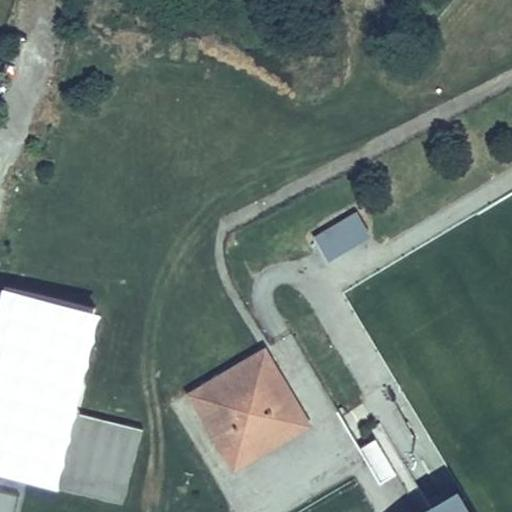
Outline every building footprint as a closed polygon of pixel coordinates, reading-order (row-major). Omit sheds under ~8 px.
[(345,223),(355,240),(368,233),(358,216),(345,223)] [(321,238),(330,255),(355,240),(345,223),(321,238)] [(98,307),(2,285),(0,293),(0,470),(57,484),(98,307)] [(234,469),(309,424),(297,403),(286,410),(266,376),(277,369),(265,349),(204,385),(202,381),(190,388),(192,392),(189,393),(202,414),(213,407),(233,441),(222,448),(234,469)] [(286,410),(297,403),(277,369),(266,376),(286,410)] [(213,407),(202,414),(222,448),(233,441),(213,407)] [(375,437),(363,444),(384,479),(396,472),(375,437)] [(479,511),(464,486),(422,511),(479,511)]
